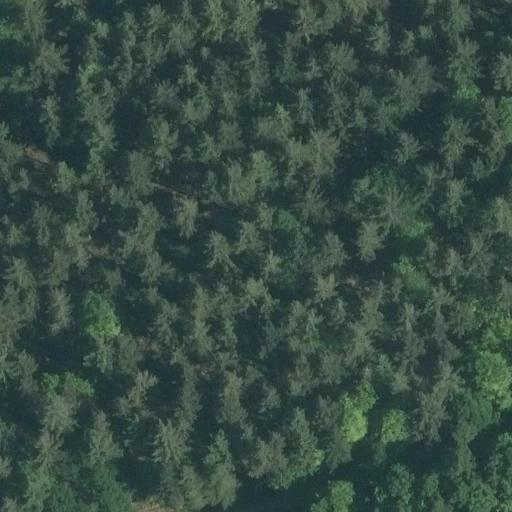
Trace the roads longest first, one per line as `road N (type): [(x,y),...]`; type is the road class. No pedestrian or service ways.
road 1 (track): [(511,437),(230,511)]
road 2 (unknown): [(511,463),(315,511)]
